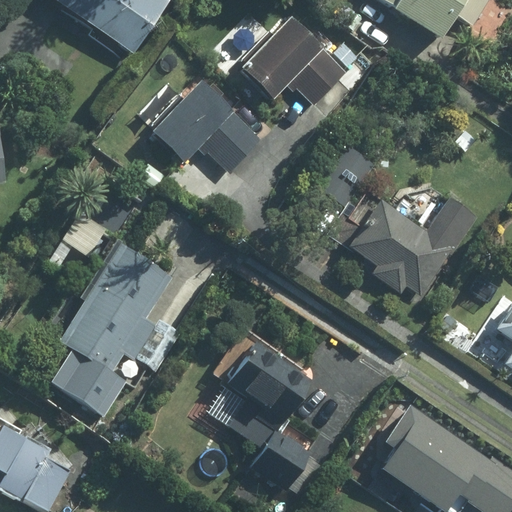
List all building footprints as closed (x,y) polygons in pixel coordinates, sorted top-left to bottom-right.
[(174,1),(173,0),(60,0),(137,54),(174,1)] [(371,0),(382,7),(385,0),(398,0),(388,16),(426,41),(442,14),(465,27),(482,0),(371,0)] [(338,72),(276,18),(227,69),(261,101),(277,85),(286,92),(289,89),(307,106),(338,72)] [(252,141),(186,82),(139,134),(173,165),(188,148),(197,157),(200,154),(222,174),(252,141)] [(0,186),(11,185),(7,136),(0,136),(0,186)] [(345,158),(330,177),(351,194),(366,174),(345,158)] [(470,218),(439,199),(417,232),(368,202),(337,249),(368,268),(362,275),(393,294),(398,287),(411,294),(418,286),(422,288),(470,218)] [(172,274),(126,245),(65,340),(79,349),(57,383),(108,416),(130,382),(110,370),(172,274)] [(511,302),(504,297),(481,331),(505,346),(492,366),(511,378),(511,302)] [(315,381),(262,344),(234,385),(251,396),(229,426),(265,451),(315,381)] [(58,453),(11,427),(0,446),(0,498),(4,491),(41,511),(55,511),(78,473),(55,459),(58,453)] [(314,455),(280,432),(253,469),(289,493),(292,489),(306,498),(327,468),(313,459),(314,455)]
